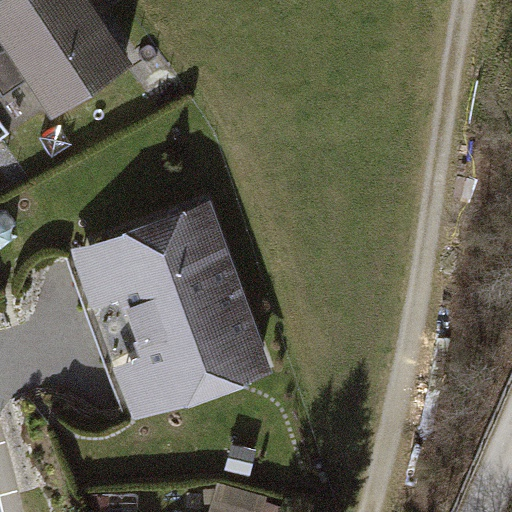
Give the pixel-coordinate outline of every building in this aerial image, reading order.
[(140,58),(99,0),(0,0),(0,28),(11,45),(0,52),(0,81),(7,91),(30,74),(58,115),(140,58)] [(217,196),(69,248),(100,334),(247,282),(217,196)] [(247,282),(100,334),(131,419),(277,366),(247,282)] [(220,483),(211,511),(261,511),(265,500),(266,495),(220,483)] [(292,511),(294,507),(265,500),(261,511),(292,511)]
